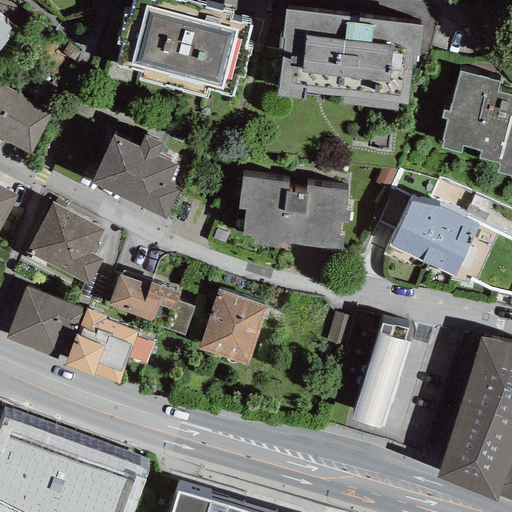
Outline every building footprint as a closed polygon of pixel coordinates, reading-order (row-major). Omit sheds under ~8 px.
[(132,0),(129,15),(124,14),(116,45),(121,46),(116,66),(142,72),(140,80),(206,97),(208,90),(233,97),(238,78),(243,79),(252,47),(247,45),(253,26),(231,20),(233,12),(222,9),(221,13),(204,8),(205,5),(185,0),(184,0),(184,2),(175,0),(154,0),(154,1),(150,0),(132,0)] [(304,92),(343,97),(342,104),(397,111),(398,104),(406,105),(412,55),(418,56),(422,26),(285,9),(283,33),(280,33),(277,50),(282,50),(277,96),(303,99),(304,92)] [(11,28),(0,20),(0,49),(7,39),(4,37),(11,28)] [(499,82),(460,71),(449,111),(443,109),(441,118),(447,119),(441,140),(443,140),(441,148),(460,153),(462,146),(480,151),(478,158),(499,163),(496,172),(511,176),(511,95),(497,91),(499,82)] [(0,84),(0,138),(31,156),(54,113),(0,84)] [(165,219),(179,190),(167,185),(177,164),(157,155),(162,144),(144,136),(138,147),(112,135),(90,184),(165,219)] [(289,183),(242,176),(237,208),(246,210),(242,236),(254,237),(253,245),(278,249),(279,242),(342,251),(344,237),(339,236),(341,221),(348,222),(350,211),(345,211),(348,191),(307,185),(305,195),(287,192),(289,183)] [(0,229),(18,195),(0,186),(0,229)] [(392,186),(381,219),(395,223),(406,191),(392,186)] [(104,229),(52,202),(25,253),(84,283),(89,286),(95,274),(103,259),(92,253),(104,229)] [(439,207),(409,202),(387,245),(453,277),(451,280),(467,283),(469,280),(488,290),(511,296),(511,295),(511,237),(469,217),(467,220),(439,207)] [(110,280),(95,274),(89,286),(84,283),(78,293),(100,303),(110,280)] [(149,286),(119,275),(108,306),(149,321),(148,323),(184,336),(195,307),(178,300),(180,294),(151,283),(149,286)] [(106,316),(86,308),(86,310),(25,287),(5,339),(58,359),(59,355),(67,358),(64,366),(93,377),(94,374),(118,383),(128,358),(136,336),(138,331),(105,319),(106,316)] [(218,290),(198,350),(247,365),(266,305),(218,290)] [(334,311),(325,341),(347,347),(355,317),(334,311)] [(378,332),(352,420),(383,429),(410,342),(378,332)] [(136,336),(128,358),(146,364),(154,343),(136,336)] [(511,345),(481,337),(436,478),(497,502),(499,497),(511,463),(511,345)] [(0,511),(134,511),(150,465),(4,418),(0,428),(0,511)] [(511,463),(499,497),(511,502),(511,463)] [(240,511),(178,493),(171,511),(240,511)]
